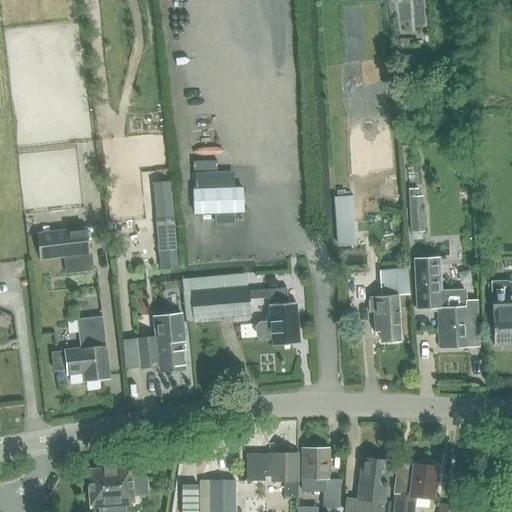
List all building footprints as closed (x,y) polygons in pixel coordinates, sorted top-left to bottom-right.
[(243,187),(193,189),(194,214),(244,213),(243,187)] [(167,194),(152,196),(154,217),(170,215),(167,194)] [(335,223),(336,223),(338,246),(355,244),(353,221),(355,221),(352,195),(333,197),(335,223)] [(176,248),(173,216),(158,217),(160,250),(176,248)] [(37,234),(40,260),(64,257),(72,256),(90,254),(87,228),(37,234)] [(72,256),(64,257),(66,274),(74,273),(72,256)] [(438,308),(440,348),(469,347),(468,341),(479,341),(477,300),(466,300),(466,295),(437,297),(436,268),(429,262),(415,263),(417,309),(438,308)] [(397,296),(409,295),(407,270),(380,272),(381,296),(369,297),(370,313),(374,312),(375,334),(380,334),(381,339),(384,342),(398,341),(400,338),(397,296)] [(508,281),(491,281),(491,290),(494,346),(511,344),(511,292),(508,292),(508,281)] [(248,287),(192,291),(195,322),(250,317),(249,300),(248,291),(248,287)] [(248,291),(249,300),(268,298),(270,322),(260,323),(257,327),(258,336),(261,338),(272,338),(272,345),(299,342),(296,302),(288,303),(286,288),(248,291)] [(185,342),(183,323),(182,314),(154,317),(156,336),(137,338),(141,369),(160,367),(160,373),(185,370),(182,342),(185,342)] [(65,351),(52,353),(54,371),(67,370),(68,375),(83,373),(84,381),(109,378),(102,317),(77,320),(81,349),(65,350),(65,351)] [(278,452),(245,452),(246,479),(263,479),(263,474),(276,474),(276,480),(282,480),(283,495),(297,495),(297,479),(297,452),(292,452),(292,449),(289,446),(281,446),(278,450),(278,452)] [(325,507),(325,511),(343,511),(343,507),(340,507),(340,479),(329,479),(329,447),(301,447),(301,492),(323,492),(323,507),(325,507)] [(343,511),(382,511),(384,502),(390,461),(362,458),(357,498),(346,497),(343,511)] [(395,496),(393,511),(414,511),(416,498),(433,500),(438,466),(430,465),(428,461),(418,460),(416,462),(415,463),(397,461),(393,496),(395,496)] [(133,495),(147,494),(146,477),(132,478),(131,468),(131,466),(87,469),(87,471),(90,508),(133,505),(133,495)] [(200,511),(234,511),(235,479),(200,479),(200,511)] [(31,481),(5,482),(6,504),(32,502),(31,481)]
